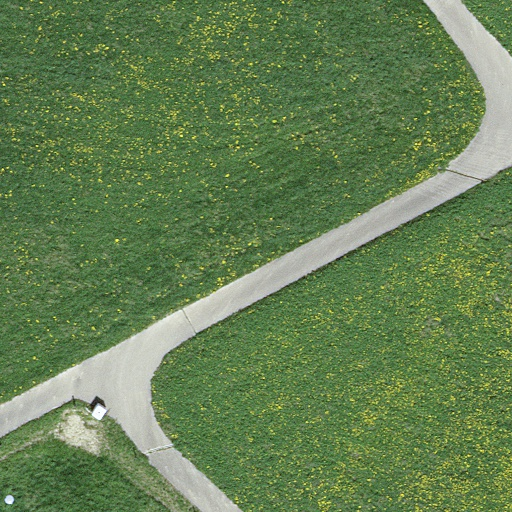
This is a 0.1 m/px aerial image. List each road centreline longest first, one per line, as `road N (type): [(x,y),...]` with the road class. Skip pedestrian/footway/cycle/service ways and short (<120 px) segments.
road 1 (track): [(511,127),(446,187),(0,425)]
road 2 (track): [(103,373),(147,437),(225,511)]
road 3 (track): [(511,106),(441,0)]
